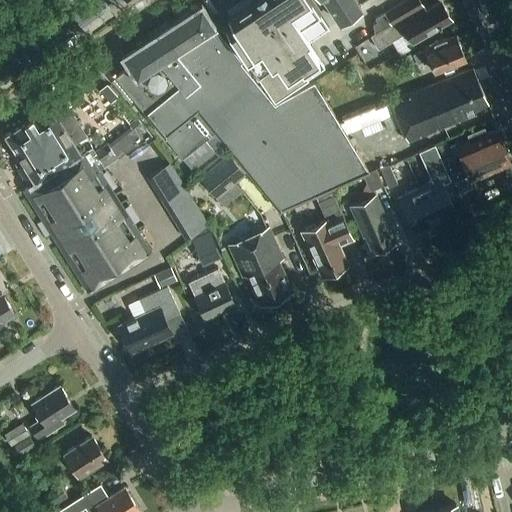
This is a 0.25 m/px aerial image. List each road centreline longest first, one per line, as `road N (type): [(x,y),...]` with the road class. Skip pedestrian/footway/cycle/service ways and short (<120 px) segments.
road 1 (residential): [(123,403),(379,289),(511,283)]
road 2 (unclassified): [(229,511),(511,436)]
road 3 (residential): [(76,331),(0,213)]
road 4 (residential): [(192,511),(123,403)]
road 5 (primary): [(0,68),(101,0)]
